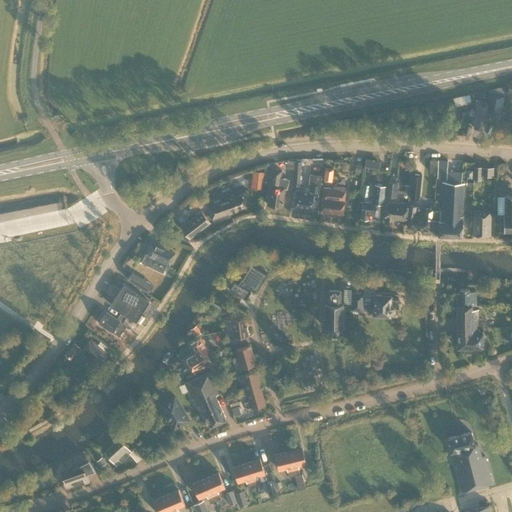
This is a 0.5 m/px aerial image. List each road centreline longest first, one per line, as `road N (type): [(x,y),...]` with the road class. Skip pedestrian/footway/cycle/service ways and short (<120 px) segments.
road 1 (primary): [(96,151),(511,68)]
road 2 (tertiary): [(511,153),(362,145),(276,151),(199,178),(139,225)]
road 3 (unclassified): [(18,511),(280,420)]
road 4 (tertiary): [(139,225),(0,412)]
road 5 (unclassified): [(280,420),(436,382)]
road 6 (residential): [(280,420),(254,316),(268,279)]
